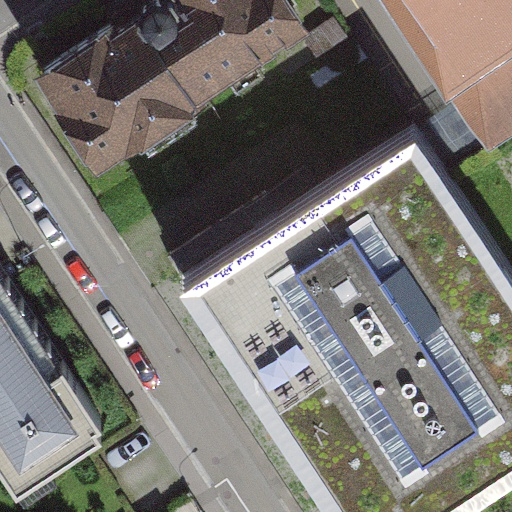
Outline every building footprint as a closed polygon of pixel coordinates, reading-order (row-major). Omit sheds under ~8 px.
[(97,156),(210,81),(155,0),(126,0),(34,61),(97,156)] [(298,0),(155,0),(210,81),(308,15),(298,0)] [(511,0),(399,0),(495,143),(511,132),(511,0)] [(449,511),(511,471),(511,276),(443,172),(483,146),(452,99),(429,114),(177,281),(329,511),(449,511)] [(0,511),(6,511),(83,464),(75,453),(83,448),(0,323),(0,511)]
